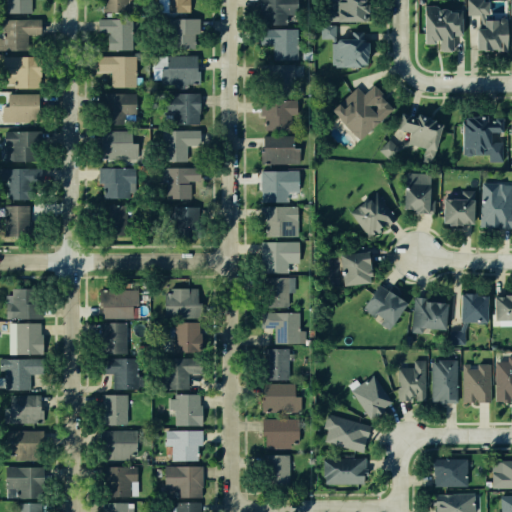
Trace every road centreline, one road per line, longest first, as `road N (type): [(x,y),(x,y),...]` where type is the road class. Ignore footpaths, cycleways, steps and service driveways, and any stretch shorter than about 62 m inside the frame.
road 1 (residential): [(233,511),(226,0)]
road 2 (residential): [(75,0),(75,511)]
road 3 (residential): [(227,259),(0,258)]
road 4 (residential): [(396,511),(399,439),(511,439)]
road 5 (residential): [(233,508),(396,511)]
